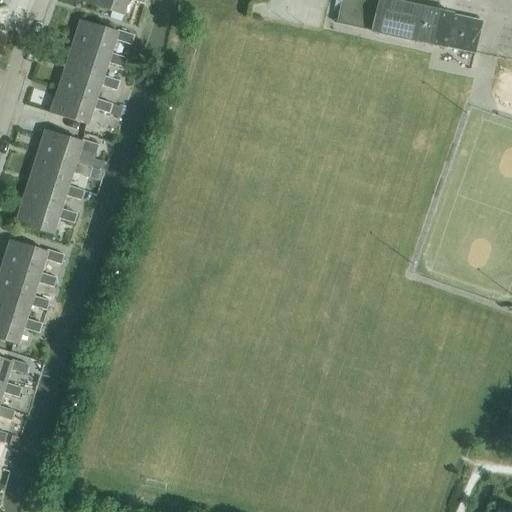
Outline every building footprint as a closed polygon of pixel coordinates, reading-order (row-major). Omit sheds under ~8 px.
[(145,0),(86,0),(86,4),(123,16),(128,0),(130,0),(144,4),(145,0)] [(435,46),(442,13),(385,0),(335,0),(333,11),(338,12),(337,19),(330,17),(329,21),(337,23),(336,24),(435,46)] [(121,22),(123,16),(112,12),(110,18),(121,22)] [(442,13),(435,46),(446,48),(446,47),(475,53),(482,23),(453,16),(453,15),(442,13)] [(110,57),(111,54),(115,41),(131,46),(134,36),(118,31),(117,33),(80,21),(73,45),(110,57)] [(103,79),(104,77),(108,64),(124,69),(127,59),(111,54),(110,57),(73,45),(65,67),(103,79)] [(96,102),(97,100),(101,86),(117,91),(120,82),(104,77),(103,79),(65,67),(58,90),(96,102)] [(109,114),(112,105),(97,100),(96,102),(58,90),(51,114),(88,126),(94,109),(109,114)] [(109,114),(120,118),(123,108),(112,105),(109,114)] [(75,166),(76,164),(80,150),(96,155),(99,146),(82,141),(82,143),(45,131),(38,155),(75,166)] [(92,169),(76,164),(75,166),(38,155),(30,177),(68,189),(69,187),(73,173),(89,178),(92,169)] [(105,163),(95,159),(92,167),(103,171),(105,163)] [(84,192),(69,187),(68,189),(30,177),(23,200),(61,212),(61,210),(66,196),(81,201),(84,192)] [(77,215),(61,210),(61,212),(23,200),(15,224),(53,236),(58,219),(74,224),(77,215)] [(10,241),(2,265),(40,277),(41,274),(45,260),(61,265),(64,256),(47,250),(47,253),(10,241)] [(0,288),(33,299),(34,297),(38,283),(54,288),(57,279),(41,274),(40,277),(2,265),(0,272),(0,288)] [(0,314),(26,322),(27,320),(31,306),(46,311),(49,302),(34,297),(33,299),(0,288),(0,314)] [(0,339),(18,346),(23,329),(39,334),(42,325),(27,320),(26,322),(0,314),(0,339)] [(0,384),(5,386),(6,384),(10,370),(26,375),(29,366),(12,360),(12,362),(0,358),(0,384)] [(21,389),(6,384),(5,386),(0,384),(0,401),(3,393),(18,398),(21,389)] [(14,411),(0,406),(0,417),(11,421),(14,411)] [(18,448),(21,439),(12,436),(9,445),(18,448)]
